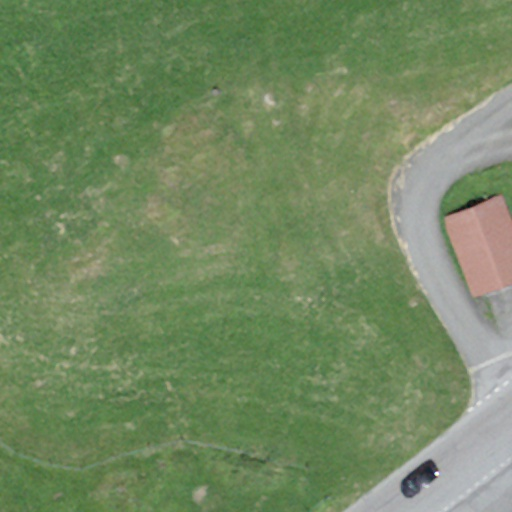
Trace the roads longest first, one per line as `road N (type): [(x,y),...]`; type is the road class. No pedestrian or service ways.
road 1 (residential): [(511,99),(455,137),(417,180),(410,206),(434,283),(511,420)]
road 2 (secondary): [(385,511),(511,420)]
